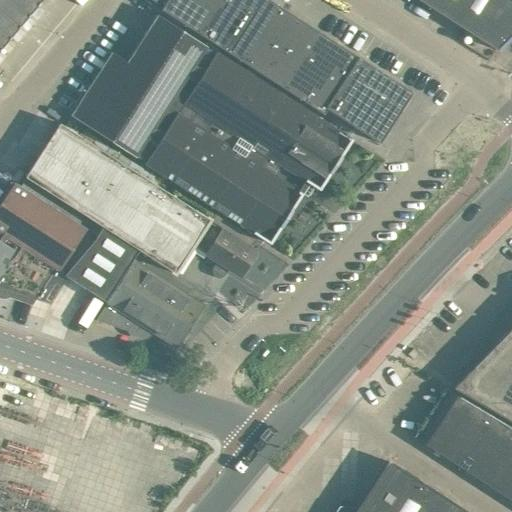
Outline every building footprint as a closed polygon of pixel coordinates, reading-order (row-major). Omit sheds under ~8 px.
[(0,0),(0,40),(15,23),(33,0),(0,0)] [(196,0),(158,0),(157,3),(197,29),(210,8),(196,0)] [(196,0),(210,8),(215,0),(196,0)] [(215,0),(210,8),(197,29),(239,56),(274,0),(215,0)] [(274,0),(239,56),(259,69),(295,13),(274,0)] [(511,0),(423,0),(492,44),(511,23),(511,0)] [(94,68),(67,109),(133,152),(134,150),(143,156),(142,157),(266,236),(296,188),(299,190),(301,188),(302,189),(308,180),(310,181),(311,181),(315,184),(347,133),(213,47),(212,48),(203,43),(204,41),(154,8),(112,73),(94,68)] [(295,13),(259,69),(279,82),(315,26),(295,13)] [(315,26),(279,82),(299,95),(335,39),(315,26)] [(335,39),(299,95),(319,108),(322,103),(323,103),(355,52),(335,39)] [(355,52),(323,103),(375,137),(408,86),(355,52)] [(57,117),(21,172),(98,221),(92,230),(91,233),(60,269),(101,296),(134,244),(171,268),(186,243),(200,252),(202,248),(213,255),(210,260),(208,262),(208,264),(208,266),(209,267),(211,269),(215,270),(217,270),(218,270),(220,268),(224,262),(236,270),(251,245),(246,242),(216,223),(204,216),(206,213),(166,187),(60,119),(57,117)] [(21,172),(16,181),(81,223),(92,230),(98,221),(21,172)] [(0,281),(31,292),(46,297),(62,274),(58,271),(88,228),(81,224),(81,223),(16,181),(11,178),(0,194),(0,281)] [(104,297),(94,314),(135,328),(159,336),(161,333),(172,340),(199,299),(131,255),(113,283),(104,297)] [(511,317),(449,381),(511,418),(511,317)] [(413,432),(412,433),(511,498),(511,424),(444,384),(413,432)] [(473,511),(385,455),(350,508),(332,505),(332,511),(473,511)]
